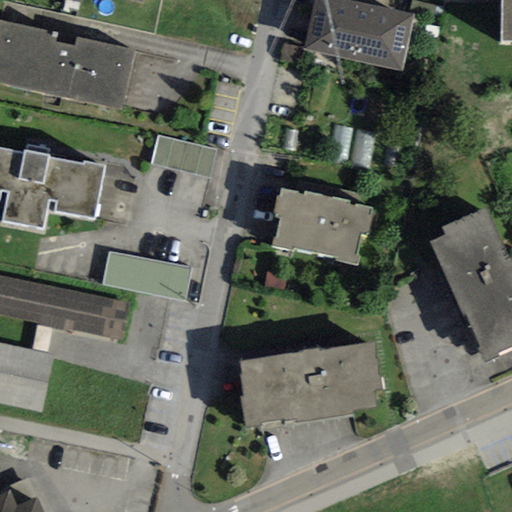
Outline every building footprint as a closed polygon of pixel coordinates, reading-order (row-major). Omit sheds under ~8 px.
[(344,0),(314,0),(303,50),(401,71),(414,15),(344,0)] [(511,0),(501,0),(502,41),(511,41),(511,0)] [(57,34),(0,21),(0,85),(121,112),(135,50),(77,38),(75,47),(55,43),(57,34)] [(353,129),(336,125),(329,159),(346,163),(353,129)] [(375,134),(357,131),(351,165),(369,169),(375,134)] [(210,180),(217,150),(159,136),(152,166),(210,180)] [(96,220),(106,166),(84,162),(84,166),(51,159),(51,155),(26,151),(25,154),(0,148),(0,198),(0,192),(9,193),(4,222),(45,229),(50,202),(57,203),(55,213),(96,220)] [(274,236),(271,246),(292,251),(293,246),(337,257),(336,261),(356,266),(359,256),(353,255),(359,231),(366,233),(372,210),(349,204),(349,202),(305,192),(305,195),(282,190),(280,196),(278,196),(274,214),(276,214),(275,217),(280,219),(276,237),(274,236)] [(485,364),(511,350),(511,266),(485,209),(442,228),(445,236),(430,243),(485,364)] [(190,268),(109,253),(103,285),(184,301),(190,268)] [(284,290),(287,276),(267,271),(264,284),(284,290)] [(0,275),(0,315),(117,341),(125,304),(0,275)] [(53,355),(0,343),(0,403),(40,413),(53,355)] [(241,398),(247,429),(350,413),(349,410),(374,406),(372,390),(382,389),(374,343),(241,361),(245,377),(241,377),(244,398),(241,398)] [(0,511),(44,511),(38,497),(18,506),(12,492),(0,496),(0,511)]
